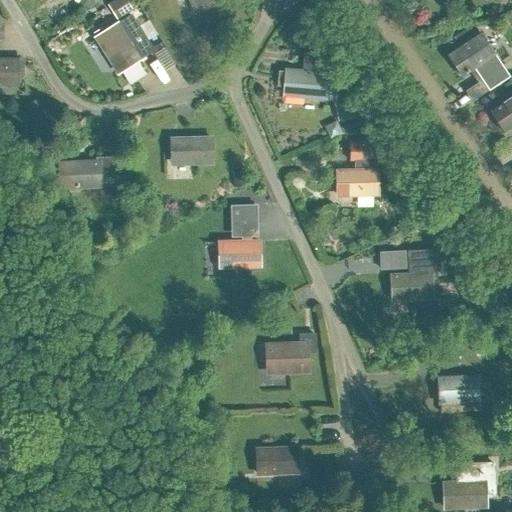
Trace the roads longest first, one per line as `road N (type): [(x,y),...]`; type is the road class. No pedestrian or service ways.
road 1 (residential): [(229,77),(182,96),(81,112),(49,89),(0,0)]
road 2 (residential): [(336,335),(229,77)]
road 3 (residential): [(511,214),(430,86),(361,0)]
road 4 (residential): [(336,335),(392,452),(370,469),(356,464),(350,450)]
